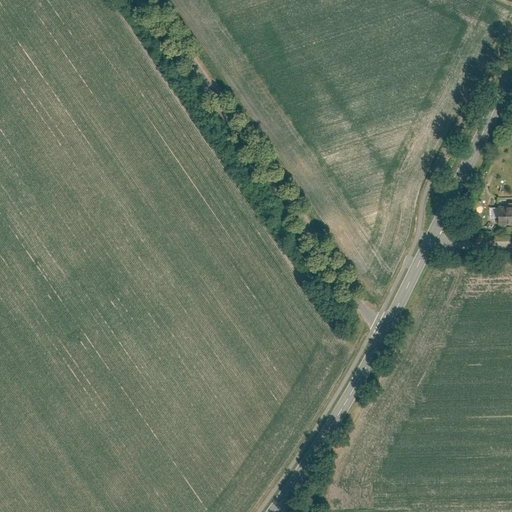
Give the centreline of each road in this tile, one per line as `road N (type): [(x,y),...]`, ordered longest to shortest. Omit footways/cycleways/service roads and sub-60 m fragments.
road 1 (unclassified): [(385,329),(366,314),(155,0)]
road 2 (secondary): [(273,511),(385,329)]
road 3 (secondary): [(432,234),(511,73)]
